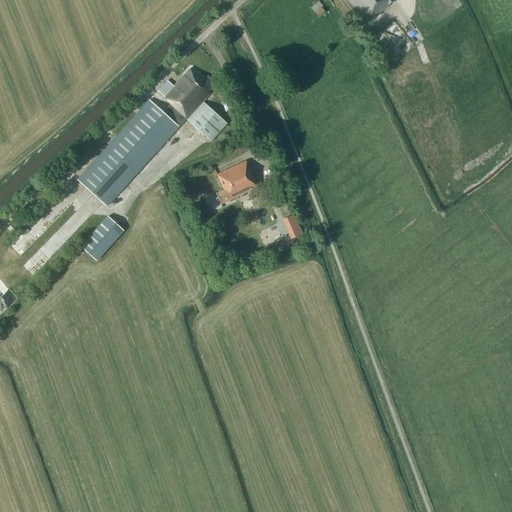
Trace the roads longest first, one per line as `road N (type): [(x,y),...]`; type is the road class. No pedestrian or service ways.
road 1 (track): [(0,229),(232,10)]
road 2 (track): [(205,34),(255,129),(255,158)]
